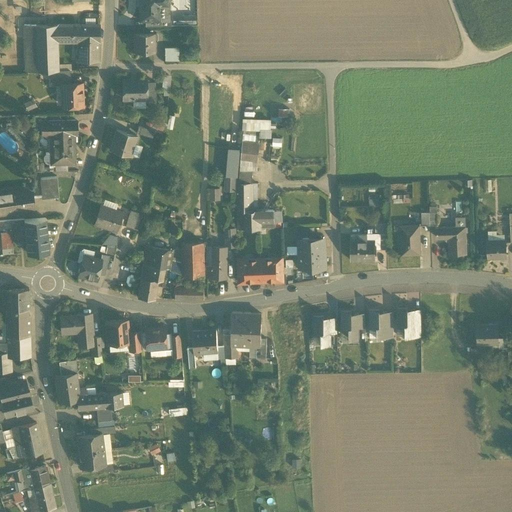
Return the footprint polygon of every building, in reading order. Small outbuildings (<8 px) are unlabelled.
[(145,20),(159,20),(159,19),(159,5),(168,5),(167,0),(139,0),(140,20),(145,20)] [(161,19),(161,22),(168,22),(168,20),(168,5),(159,5),(159,19),(161,19)] [(25,72),(37,71),(35,25),(23,26),(25,72)] [(54,25),(35,25),(37,71),(51,71),(56,71),(55,43),(54,25)] [(77,25),(54,25),(55,43),(58,43),(77,42),(77,25)] [(85,25),(77,25),(77,42),(98,41),(98,25),(95,25),(85,25)] [(135,51),(153,51),(153,41),(152,41),(152,35),(153,35),(153,34),(135,34),(135,35),(136,35),(136,41),(135,41),(135,51)] [(77,42),(76,61),(98,59),(98,41),(77,42)] [(165,60),(179,60),(179,47),(165,47),(165,60)] [(51,71),(52,85),(55,85),(61,85),(61,84),(70,83),(69,70),(59,70),(56,71),(51,71)] [(163,86),(169,86),(171,75),(163,74),(161,86),(163,86)] [(123,80),(124,99),(132,99),(145,98),(145,94),(145,82),(145,80),(123,80)] [(145,94),(154,93),(154,81),(145,82),(145,94)] [(62,96),(62,106),(82,105),(81,83),(70,83),(61,84),(61,85),(63,84),(64,93),(62,96)] [(61,85),(55,85),(56,96),(62,96),(64,93),(63,84),(61,85)] [(37,107),(33,98),(23,103),(27,111),(37,107)] [(145,98),(132,99),(132,107),(145,107),(145,101),(145,98)] [(288,108),(278,108),(278,116),(287,116),(288,108)] [(174,115),(168,114),(166,128),(172,129),(174,115)] [(243,128),(261,129),(270,129),(271,119),(243,118),(243,128)] [(41,134),(50,133),(49,130),(74,129),(74,127),(75,127),(75,121),(75,120),(46,121),(41,121),(41,134)] [(2,127),(21,144),(24,135),(20,127),(11,124),(2,127)] [(136,133),(152,138),(154,130),(151,129),(144,127),(138,125),(136,133)] [(243,128),(242,140),(260,141),(260,137),(261,129),(243,128)] [(74,130),(74,129),(49,130),(50,133),(50,141),(53,141),(53,151),(54,163),(55,163),(67,163),(73,163),(73,142),(74,142),(74,134),(74,130)] [(270,137),(270,129),(261,129),(260,137),(270,137)] [(109,150),(126,155),(130,143),(133,144),(134,143),(136,137),(116,130),(109,150)] [(282,138),(273,137),(272,146),(281,146),(282,138)] [(242,140),(240,159),(251,160),(257,161),(258,161),(259,149),(260,141),(242,140)] [(130,143),(126,155),(134,158),(135,156),(139,157),(142,146),(134,143),(133,144),(130,143)] [(228,148),(226,169),(238,170),(239,148),(228,148)] [(46,163),(54,163),(53,151),(45,151),(45,153),(43,156),(43,160),(45,163),(46,163)] [(251,168),(251,160),(240,159),(240,168),(251,168)] [(67,163),(55,163),(55,171),(67,171),(67,163)] [(155,168),(145,165),(142,172),(152,175),(155,168)] [(238,183),(251,183),(252,170),(252,168),(251,168),(240,168),(238,183)] [(225,176),(224,190),(235,191),(236,177),(226,176),(225,176)] [(41,178),(42,198),(58,197),(57,177),(41,178)] [(264,229),(264,227),(263,210),(258,210),(250,210),(250,187),(251,187),(251,183),(238,183),(238,192),(238,210),(238,227),(239,227),(239,228),(259,229),(264,229)] [(220,188),(209,188),(209,200),(220,200),(220,188)] [(0,214),(22,211),(23,213),(34,212),(32,193),(21,195),(20,191),(0,193),(0,214)] [(105,198),(102,205),(112,208),(115,209),(117,203),(105,198)] [(104,224),(116,229),(122,212),(115,209),(112,208),(112,210),(99,206),(94,223),(103,226),(104,224)] [(125,225),(133,227),(137,213),(137,212),(129,210),(125,225)] [(273,210),(263,210),(264,227),(274,227),(274,222),(273,211),(273,210)] [(282,210),(273,211),(274,222),(283,222),(282,210)] [(421,225),(430,224),(429,212),(421,212),(421,225)] [(437,212),(429,212),(430,224),(438,224),(437,212)] [(141,215),(137,213),(133,227),(137,229),(141,215)] [(456,227),(465,226),(465,216),(456,217),(456,227)] [(24,220),(27,252),(48,251),(45,218),(24,220)] [(374,249),(379,248),(379,235),(386,235),(386,222),(373,222),(374,233),(374,239),(374,249)] [(400,225),(401,254),(419,253),(418,224),(400,225)] [(449,237),(449,253),(466,253),(465,226),(456,227),(437,227),(437,237),(449,237)] [(227,246),(227,247),(236,246),(235,229),(235,228),(226,229),(226,246),(227,246)] [(488,230),(488,240),(504,239),(504,233),(496,234),(496,230),(488,230)] [(0,232),(2,254),(13,253),(12,231),(0,232)] [(106,246),(115,248),(118,236),(109,234),(101,243),(107,244),(106,246)] [(365,241),(362,241),(351,241),(352,260),(361,259),(361,258),(374,257),(374,249),(374,239),(366,239),(365,239),(365,241)] [(487,240),(488,256),(505,255),(504,239),(488,240),(487,240)] [(299,245),(300,254),(324,253),(324,240),(299,241),(299,245)] [(184,275),(204,277),(203,241),(183,242),(183,263),(184,275)] [(145,244),(143,264),(158,267),(161,247),(145,244)] [(287,254),(300,254),(299,245),(287,246),(287,254)] [(115,248),(106,246),(105,252),(113,254),(115,248)] [(206,277),(226,278),(227,247),(227,246),(226,246),(213,246),(212,265),(207,265),(206,265),(206,277)] [(77,261),(79,262),(82,260),(83,255),(91,257),(92,257),(94,250),(83,247),(79,251),(77,261)] [(169,268),(170,270),(171,260),(173,248),(161,247),(158,267),(164,267),(169,268)] [(98,273),(105,275),(109,255),(101,253),(100,259),(101,259),(98,273)] [(325,266),(324,253),(300,254),(300,267),(325,266)] [(79,275),(96,279),(97,273),(98,273),(101,259),(100,259),(92,257),(91,257),(91,258),(87,261),(83,260),(82,260),(79,262),(78,266),(80,268),(79,275)] [(276,259),(277,273),(284,273),(284,267),(284,257),(275,258),(275,259),(276,259)] [(236,259),(237,274),(245,274),(244,260),(245,260),(245,259),(236,259)] [(274,260),(260,261),(261,278),(264,278),(264,281),(274,280),(274,276),(277,276),(277,273),(276,259),(275,259),(274,259),(274,260)] [(179,262),(171,260),(170,270),(178,273),(179,262)] [(258,278),(261,278),(260,261),(246,261),(246,260),(245,260),(244,260),(245,274),(245,277),(247,277),(248,281),(258,281),(258,278)] [(164,267),(158,267),(143,264),(137,296),(154,297),(156,289),(155,289),(155,285),(157,278),(162,279),(164,267)] [(284,281),(284,273),(277,273),(277,276),(274,276),(274,280),(274,282),(284,281)] [(245,274),(237,274),(237,283),(248,283),(248,281),(247,277),(245,277),(245,274)] [(174,299),(204,300),(204,288),(174,287),(174,299)] [(2,309),(5,309),(29,309),(29,289),(25,289),(2,289),(2,309)] [(399,307),(399,324),(405,324),(405,336),(415,335),(415,311),(415,310),(407,310),(407,307),(399,307)] [(29,309),(5,309),(5,310),(8,310),(8,315),(5,315),(5,322),(8,322),(9,336),(30,336),(29,314),(27,314),(27,309),(29,309)] [(371,309),(371,326),(377,326),(377,337),(387,337),(387,313),(387,311),(379,311),(379,309),(371,309)] [(235,345),(249,345),(250,313),(250,312),(232,311),(231,329),(231,345),(235,345)] [(349,327),(349,339),(359,338),(359,327),(359,314),(359,313),(351,313),(351,311),(343,311),(343,328),(349,327)] [(261,314),(250,313),(249,345),(256,346),(260,346),(261,338),(261,314)] [(81,331),(82,345),(92,344),(93,344),(92,337),(91,314),(77,315),(61,317),(62,333),(76,332),(81,331)] [(315,316),(315,333),(321,333),(321,344),(331,344),(331,333),(331,320),(331,318),(324,318),(323,316),(315,316)] [(108,343),(109,343),(128,341),(128,332),(127,320),(107,322),(108,343)] [(1,322),(1,336),(5,337),(6,336),(9,336),(8,322),(5,322),(1,322)] [(493,345),(508,345),(508,342),(511,342),(511,338),(498,338),(498,327),(489,327),(489,325),(478,325),(478,343),(493,343),(493,345)] [(147,348),(150,347),(166,346),(165,333),(165,327),(146,329),(147,348)] [(224,345),(225,358),(235,357),(239,357),(238,351),(238,349),(235,349),(235,345),(231,345),(231,329),(223,329),(224,345)] [(194,346),(195,353),(204,352),(204,351),(217,350),(218,350),(217,346),(216,330),(215,330),(215,331),(202,332),(202,331),(193,332),(194,346)] [(128,349),(128,350),(141,349),(140,331),(128,332),(128,341),(128,349)] [(171,332),(165,333),(166,346),(150,347),(151,356),(167,354),(173,354),(171,335),(172,335),(171,332)] [(173,354),(173,355),(182,355),(180,335),(172,335),(171,335),(173,354)] [(31,356),(30,336),(9,336),(6,336),(5,337),(5,343),(5,357),(10,357),(31,356)] [(92,344),(93,356),(102,355),(100,337),(92,337),(93,344),(92,344)] [(255,358),(265,358),(266,339),(261,338),(260,346),(256,346),(255,358)] [(128,349),(128,341),(109,343),(109,349),(112,351),(128,349)] [(0,371),(10,371),(10,357),(5,357),(5,343),(0,343),(0,371)] [(187,347),(189,368),(197,367),(195,353),(194,346),(187,347)] [(204,351),(204,352),(205,360),(218,359),(217,350),(204,351)] [(58,361),(60,375),(75,373),(75,374),(77,373),(75,359),(58,361)] [(59,401),(77,399),(78,399),(77,395),(77,388),(75,374),(75,373),(60,375),(55,376),(59,401)] [(3,405),(6,415),(16,413),(17,413),(25,411),(25,410),(32,408),(29,397),(31,396),(30,391),(28,391),(25,379),(18,381),(17,380),(9,382),(8,384),(0,385),(0,391),(1,396),(3,396),(6,404),(3,405)] [(128,391),(121,392),(122,404),(129,403),(128,391)] [(95,394),(86,394),(77,395),(78,399),(77,399),(78,408),(122,405),(122,404),(121,392),(95,393),(95,394)] [(170,416),(187,414),(186,406),(169,408),(170,416)] [(97,409),(97,421),(111,420),(110,408),(97,409)] [(19,427),(25,455),(42,451),(36,423),(19,427)] [(90,428),(91,434),(101,433),(101,434),(109,433),(108,426),(98,428),(90,428)] [(19,427),(11,429),(16,448),(18,457),(25,455),(19,427)] [(11,429),(2,431),(5,441),(9,459),(13,458),(11,449),(16,448),(11,429)] [(77,436),(79,451),(103,449),(101,434),(101,433),(91,434),(77,436)] [(109,433),(101,434),(103,449),(111,448),(109,433)] [(147,447),(151,455),(160,450),(156,443),(147,447)] [(112,462),(111,448),(103,449),(104,463),(112,462)] [(104,463),(103,449),(79,451),(81,467),(95,465),(105,464),(104,463)] [(174,452),(166,453),(166,461),(175,460),(174,452)] [(301,459),(292,459),(292,468),(301,468),(301,459)] [(95,465),(95,471),(113,469),(112,462),(104,463),(105,464),(95,465)] [(46,466),(30,470),(33,487),(50,483),(46,466)] [(24,490),(33,487),(30,470),(29,467),(20,469),(23,480),(15,481),(17,488),(19,487),(19,491),(20,491),(24,490)] [(15,480),(15,482),(15,481),(23,480),(20,469),(13,472),(15,480)] [(15,480),(13,472),(5,474),(7,482),(15,480)] [(33,511),(55,507),(50,483),(33,487),(34,489),(36,498),(29,499),(32,511),(33,511)] [(27,490),(29,499),(36,498),(34,489),(27,490)] [(12,493),(15,503),(23,500),(20,491),(19,491),(12,493)] [(194,499),(186,501),(187,508),(195,507),(194,499)]
